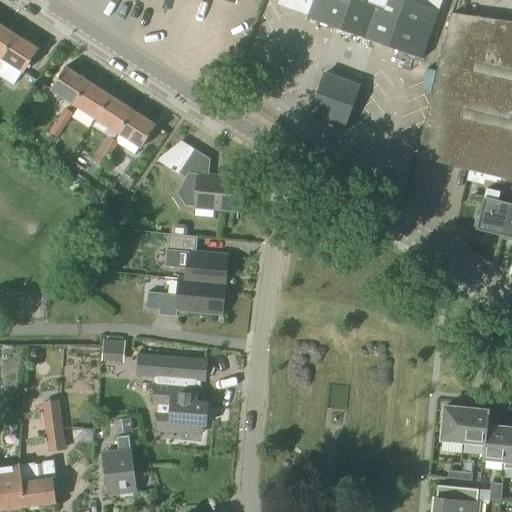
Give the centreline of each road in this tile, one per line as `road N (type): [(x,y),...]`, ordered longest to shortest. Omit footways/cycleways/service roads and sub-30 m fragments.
road 1 (residential): [(248,511),(259,348),(293,163)]
road 2 (residential): [(293,163),(42,0)]
road 3 (residential): [(511,293),(293,163)]
